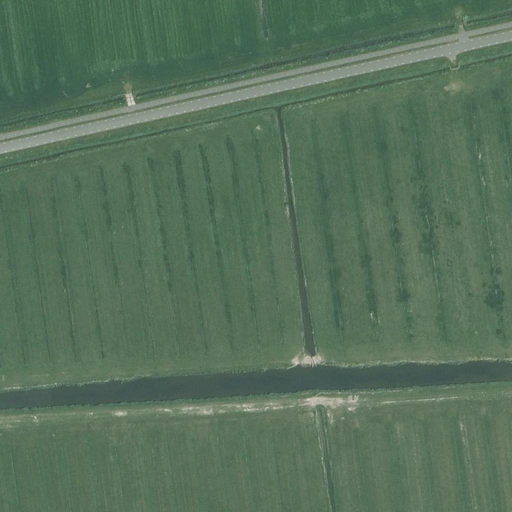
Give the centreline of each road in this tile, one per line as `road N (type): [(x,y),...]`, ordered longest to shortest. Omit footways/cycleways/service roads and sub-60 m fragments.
road 1 (tertiary): [(0,147),(511,37)]
road 2 (track): [(511,389),(0,418)]
